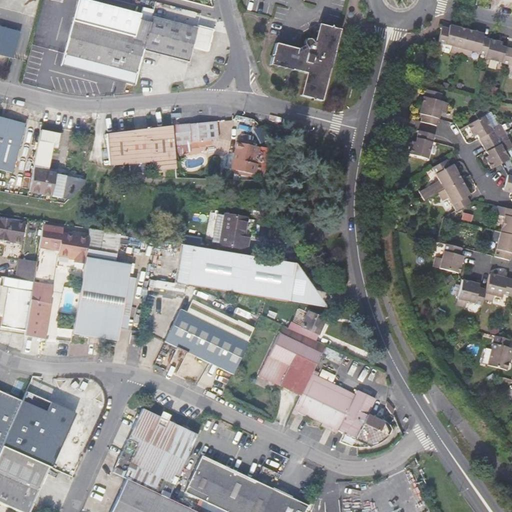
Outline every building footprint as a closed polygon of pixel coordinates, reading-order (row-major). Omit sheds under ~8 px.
[(105,19),(75,12),(73,22),(102,30),(105,19)] [(196,27),(152,15),(150,24),(143,49),(188,61),(191,49),(206,53),(212,31),(196,27)] [(143,49),(150,24),(139,21),(134,38),(73,22),(64,53),(97,62),(137,73),(143,49)] [(297,47),(275,42),(272,51),(269,54),(271,57),(269,64),(291,70),(291,69),(305,72),(299,96),(310,99),(312,101),(314,100),(320,101),(328,68),(330,68),(334,49),(333,49),(338,29),(333,27),(331,24),(327,26),(317,23),(313,42),(311,40),(309,40),(307,40),(305,41),(305,42),(304,44),(304,45),(297,47)] [(450,53),(459,55),(466,30),(449,26),(448,29),(441,27),(437,43),(451,47),(450,53)] [(0,55),(12,58),(18,37),(16,34),(0,29),(0,55)] [(470,52),(484,55),(488,40),(482,38),(483,35),(466,30),(459,55),(468,57),(470,52)] [(483,59),(508,65),(511,50),(501,47),(501,43),(488,40),(484,55),(483,59)] [(426,90),(425,95),(441,99),(442,94),(426,90)] [(422,122),(435,125),(439,111),(445,112),(446,108),(447,105),(424,99),(420,114),(424,115),(422,122)] [(503,133),(500,127),(499,128),(494,118),(492,115),(490,112),(484,115),(483,115),(480,110),(473,114),(476,120),(466,126),(473,138),(476,136),(481,146),(503,133)] [(0,117),(0,169),(10,172),(23,123),(0,117)] [(173,147),(191,145),(190,143),(218,140),(216,123),(171,127),(173,147)] [(173,147),(171,127),(105,134),(105,135),(104,135),(104,139),(105,139),(108,165),(128,163),(128,171),(144,174),(143,168),(146,168),(145,161),(151,161),(152,170),(175,168),(173,147)] [(83,186),(84,180),(47,173),(53,144),(57,145),(59,134),(40,130),(33,168),(28,192),(69,200),(83,186)] [(434,135),(418,131),(417,138),(413,137),(408,154),(428,160),(434,135)] [(506,160),(508,160),(499,144),(507,140),(503,133),(481,146),(487,156),(484,158),(490,169),(506,160)] [(227,161),(221,161),(221,172),(227,172),(227,174),(237,174),(246,175),(250,175),(251,164),(246,164),(246,147),(228,147),(227,161)] [(439,182),(419,193),(423,201),(428,199),(432,196),(438,193),(461,180),(453,165),(449,167),(446,161),(432,168),(439,182)] [(511,176),(507,176),(503,191),(511,193),(511,176)] [(456,211),(470,204),(466,197),(470,195),(461,180),(438,193),(442,201),(448,198),(456,211)] [(511,210),(505,208),(499,233),(511,236),(511,210)] [(244,236),(247,218),(225,214),(225,215),(216,213),(211,243),(220,244),(220,245),(246,249),(247,243),(248,237),(244,236)] [(0,240),(20,243),(23,222),(0,218),(0,240)] [(87,250),(89,239),(62,234),(62,229),(47,226),(42,226),(38,247),(58,250),(57,255),(73,258),(73,263),(85,265),(86,257),(87,250)] [(86,257),(115,263),(116,255),(120,234),(91,229),(89,239),(87,250),(86,257)] [(493,257),(509,261),(511,254),(511,236),(499,233),(494,232),(492,240),(497,242),(493,257)] [(186,285),(192,246),(178,244),(172,283),(184,285),(186,285)] [(461,249),(445,245),(441,260),(435,258),(433,267),(459,274),(463,257),(459,256),(461,249)] [(290,264),(291,263),(192,246),(186,285),(193,286),(200,288),(284,302),(290,264)] [(76,311),(72,333),(117,342),(119,329),(128,279),(130,265),(115,263),(86,257),(85,265),(76,311)] [(18,260),(15,279),(33,282),(36,263),(18,260)] [(290,264),(284,302),(306,305),(322,308),(290,264)] [(511,289),(511,280),(490,274),(486,290),(483,300),(492,302),(494,296),(509,300),(510,297),(511,289)] [(32,290),(32,287),(33,282),(15,279),(14,285),(2,282),(0,291),(0,292),(5,294),(2,311),(0,311),(0,310),(0,316),(1,316),(0,325),(25,329),(32,290)] [(128,279),(119,329),(126,331),(135,280),(128,279)] [(183,293),(184,285),(172,283),(155,280),(154,288),(183,293)] [(479,285),(463,280),(461,287),(460,292),(458,296),(456,306),(465,308),(467,302),(482,306),(483,300),(486,290),(478,288),(479,285)] [(461,287),(454,285),(452,294),(458,296),(460,292),(461,287)] [(51,291),(32,287),(32,290),(25,329),(24,335),(44,338),(51,291)] [(233,373),(255,327),(239,320),(238,321),(193,300),(187,312),(180,309),(165,341),(233,373)] [(291,322),(289,328),(307,336),(310,331),(317,334),(320,326),(324,319),(308,312),(300,326),(291,322)] [(301,394),(312,370),(324,344),(315,340),(307,336),(289,328),(280,324),(257,373),(301,394)] [(130,335),(129,344),(137,345),(138,336),(135,336),(131,335),(130,335)] [(509,340),(496,336),(488,366),(506,371),(511,349),(507,348),(509,340)] [(317,373),(312,370),(301,394),(292,413),(296,415),(297,414),(304,417),(306,415),(322,423),(321,425),(336,432),(337,430),(343,433),(339,442),(344,444),(349,446),(351,447),(356,448),(362,448),(363,448),(366,447),(371,446),(373,446),(378,443),(385,438),(388,434),(385,433),(386,431),(382,423),(366,415),(374,399),(357,391),(355,395),(316,376),(317,373)] [(322,370),(320,377),(333,380),(335,374),(322,370)] [(0,447),(1,446),(20,400),(0,391),(0,447)] [(48,467),(51,468),(74,411),(49,401),(45,411),(20,400),(1,446),(25,457),(48,467)] [(167,499),(196,436),(151,414),(141,410),(127,439),(111,472),(167,499)] [(1,446),(0,447),(0,504),(17,511),(28,511),(48,467),(25,457),(1,446)] [(200,457),(184,493),(224,511),(303,511),(307,506),(200,457)] [(259,479),(275,483),(278,472),(262,468),(259,479)] [(191,511),(124,480),(109,511),(191,511)] [(364,511),(363,500),(324,504),(324,511),(364,511)]
